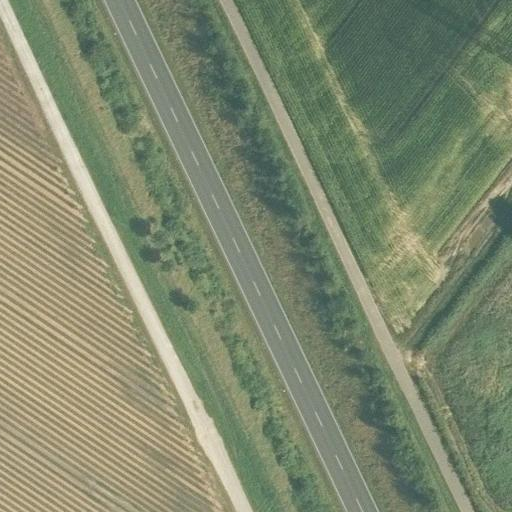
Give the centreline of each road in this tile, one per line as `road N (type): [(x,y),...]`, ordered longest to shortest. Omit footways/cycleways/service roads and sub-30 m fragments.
road 1 (track): [(226,0),(469,511)]
road 2 (track): [(241,511),(2,0)]
road 3 (secondary): [(349,511),(110,0)]
